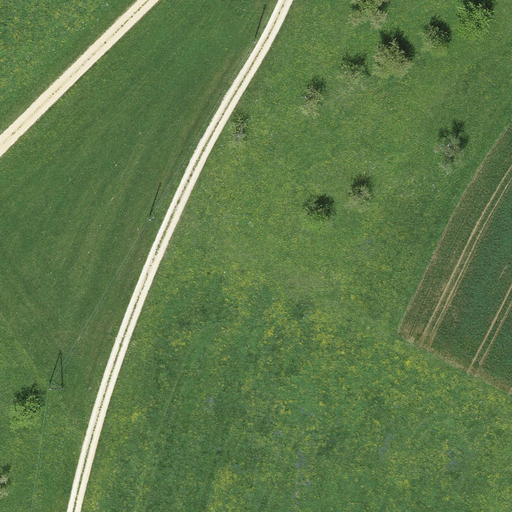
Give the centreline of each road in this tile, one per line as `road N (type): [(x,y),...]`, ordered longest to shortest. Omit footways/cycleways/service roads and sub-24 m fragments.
road 1 (track): [(286,0),(158,248),(119,347),(75,511)]
road 2 (track): [(148,0),(0,147)]
